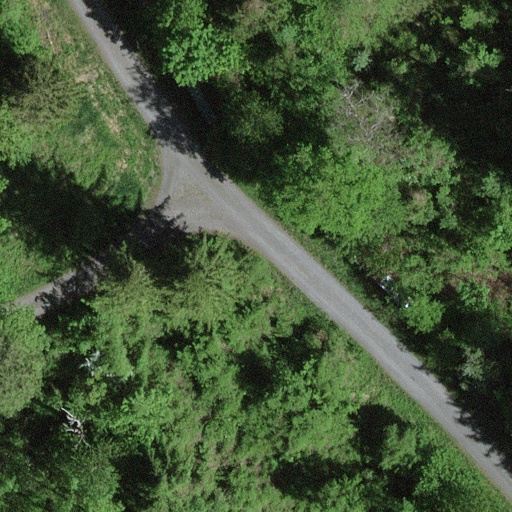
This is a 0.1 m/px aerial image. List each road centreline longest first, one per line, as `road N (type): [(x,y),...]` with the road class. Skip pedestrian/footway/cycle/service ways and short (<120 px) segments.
road 1 (track): [(75,0),(102,50),(209,187),(511,487)]
road 2 (track): [(0,326),(35,317),(209,187)]
